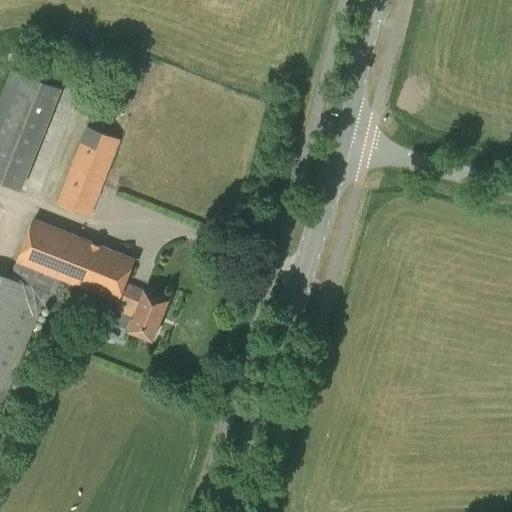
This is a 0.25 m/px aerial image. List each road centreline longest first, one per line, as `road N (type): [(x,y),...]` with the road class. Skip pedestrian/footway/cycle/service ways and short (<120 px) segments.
road 1 (secondary): [(225,511),(342,142)]
road 2 (unclassified): [(511,187),(342,142)]
road 3 (secondary): [(342,142),(377,0)]
